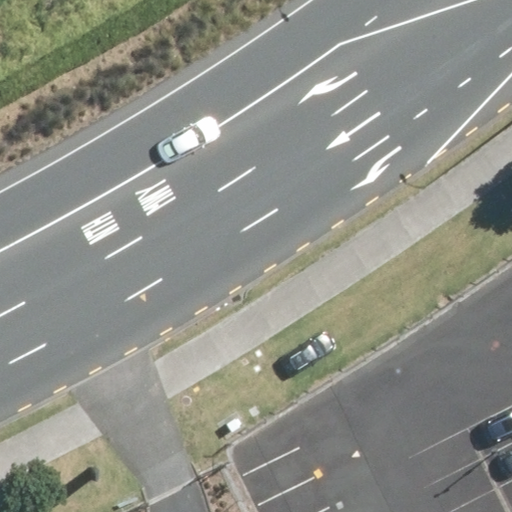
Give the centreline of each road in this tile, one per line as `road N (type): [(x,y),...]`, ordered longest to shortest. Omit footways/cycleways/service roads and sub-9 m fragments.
road 1 (tertiary): [(511,5),(251,190),(0,333)]
road 2 (tertiary): [(0,215),(148,131),(347,0)]
